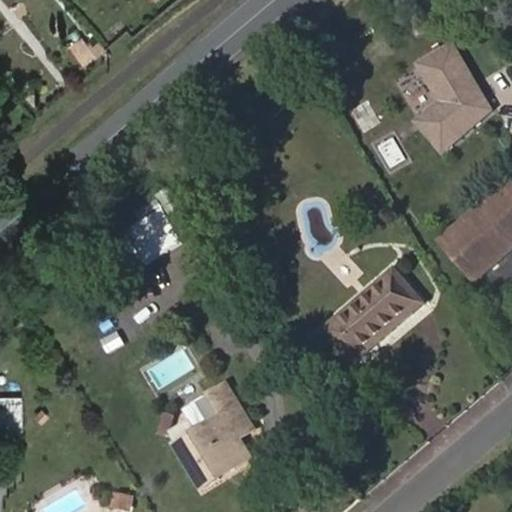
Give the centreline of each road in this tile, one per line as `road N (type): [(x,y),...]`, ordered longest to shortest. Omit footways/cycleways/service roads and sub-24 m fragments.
road 1 (primary): [(275,0),(0,231)]
road 2 (residential): [(511,411),(392,511)]
